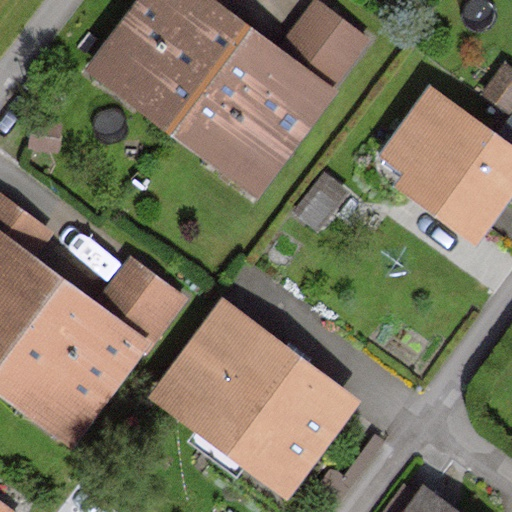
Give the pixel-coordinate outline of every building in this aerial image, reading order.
[(145,98),(179,123),(239,42),(194,9),(200,0),(215,0),(218,2),(218,0),(152,0),(109,58),(151,90),(145,98)] [(273,68),(239,42),(179,123),(213,148),(219,140),(261,172),(327,84),(331,87),(366,41),(319,5),(285,52),(292,57),(280,73),(273,68)] [(511,79),(503,73),(486,97),(504,110),(511,99),(511,79)] [(392,151),(417,169),(408,181),(475,229),(511,177),(511,157),(430,98),(392,151)] [(33,124),(30,145),(51,148),(54,127),(33,124)] [(324,179),(299,211),(318,226),(333,207),(325,201),(336,188),(324,179)] [(0,315),(29,275),(16,266),(44,228),(0,195),(0,315)] [(99,327),(29,275),(0,315),(0,378),(26,398),(33,388),(76,420),(135,341),(144,348),(182,297),(132,260),(96,308),(107,316),(99,327)] [(223,313),(165,391),(286,481),(344,403),(301,371),(306,365),(283,348),(279,354),(223,313)] [(384,511),(439,511),(447,500),(435,491),(422,509),(399,492),(384,511)] [(11,511),(0,503),(0,511),(11,511)]
